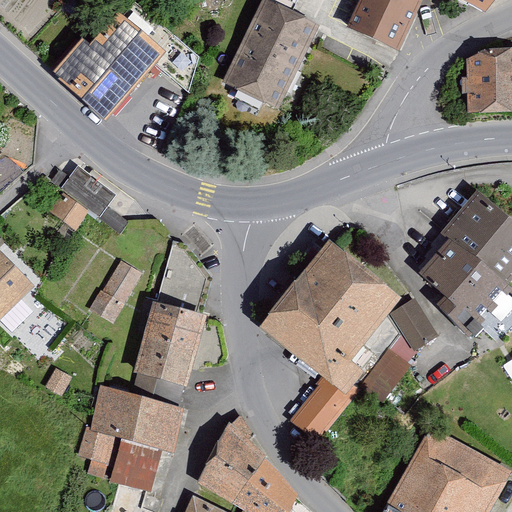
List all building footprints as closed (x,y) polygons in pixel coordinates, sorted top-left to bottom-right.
[(361,0),(345,39),(395,62),(422,0),(361,0)] [(439,0),(485,25),(503,0),(439,0)] [(260,10),(219,94),(275,122),(316,37),(260,10)] [(81,38),(53,71),(108,117),(165,52),(117,12),(89,45),(81,38)] [(466,57),(472,115),(511,113),(511,48),(485,50),(466,57)] [(87,219),(64,202),(45,221),(72,239),(87,219)] [(511,235),(472,203),(417,290),(468,335),(511,285),(511,235)] [(394,313),(320,254),(255,336),(329,394),(394,313)] [(143,281),(120,268),(90,320),(113,333),(143,281)] [(0,327),(29,299),(0,270),(0,327)] [(199,328),(149,314),(130,384),(181,398),(199,328)] [(185,415),(99,392),(74,484),(144,503),(155,462),(171,466),(185,415)] [(344,418),(317,395),(285,431),(312,454),(344,418)] [(290,511),(293,505),(239,422),(226,433),(203,474),(186,511),(290,511)] [(489,511),(511,473),(431,430),(384,511),(489,511)]
